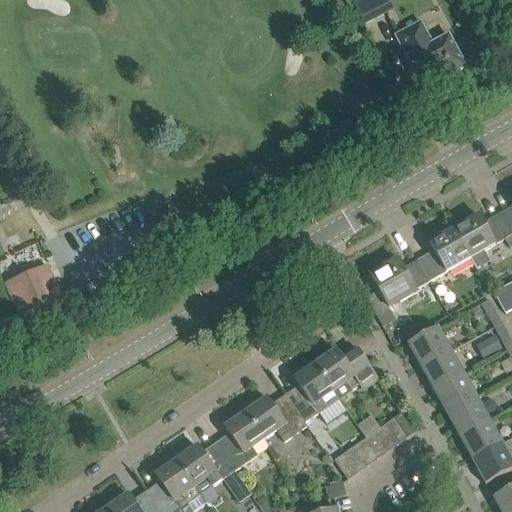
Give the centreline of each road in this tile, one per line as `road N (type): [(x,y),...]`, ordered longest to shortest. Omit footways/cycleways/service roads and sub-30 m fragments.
road 1 (residential): [(43,511),(342,310),(353,289),(333,231)]
road 2 (tertiary): [(0,431),(333,231)]
road 3 (tertiary): [(333,231),(511,129)]
